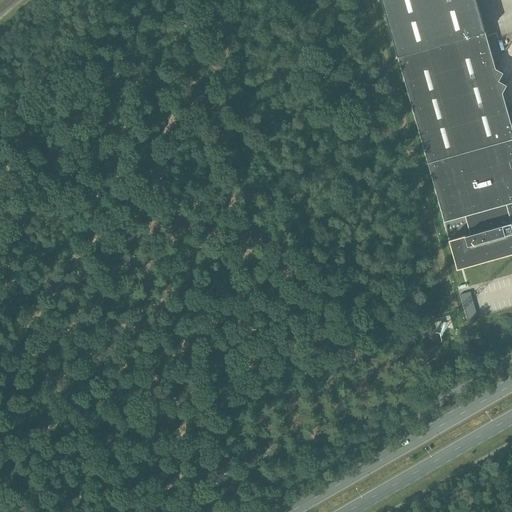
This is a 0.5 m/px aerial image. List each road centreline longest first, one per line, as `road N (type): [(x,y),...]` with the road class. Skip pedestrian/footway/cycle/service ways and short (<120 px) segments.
road 1 (track): [(0,115),(71,59),(212,65),(330,260),(390,326),(449,368)]
road 2 (primary): [(511,384),(290,511)]
road 3 (primary): [(347,511),(511,418)]
